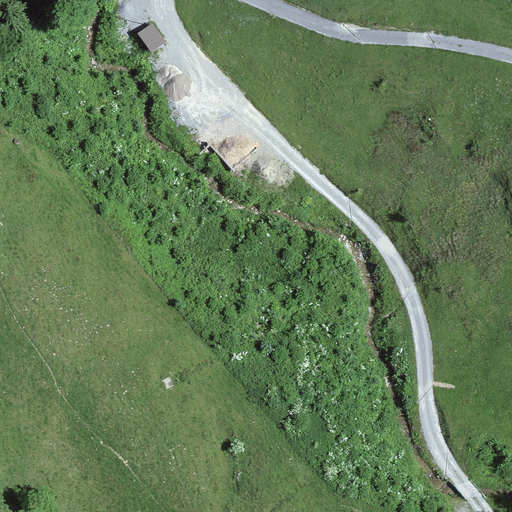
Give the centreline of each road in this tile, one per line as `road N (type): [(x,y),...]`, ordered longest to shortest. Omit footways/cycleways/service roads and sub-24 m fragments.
road 1 (track): [(166,0),(173,33),(295,163),(387,241),(411,277),(429,343),(434,420),(445,453),(488,511)]
road 2 (track): [(511,60),(362,41),(259,0)]
